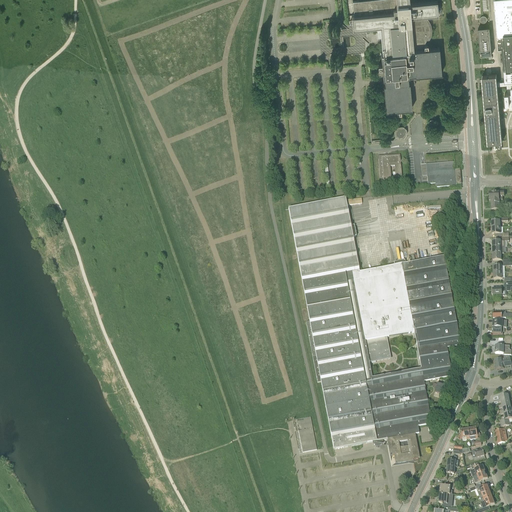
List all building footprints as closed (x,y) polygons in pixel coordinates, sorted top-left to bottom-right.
[(428,19),(427,18),(427,15),(438,14),(437,0),(410,3),(409,0),(358,0),(352,1),(354,15),(351,15),(352,29),(385,26),(387,52),(381,52),(382,63),(378,64),(378,67),(383,67),(383,69),(384,77),(383,77),(384,78),(384,77),(385,85),(384,85),(384,86),(385,86),(386,93),(385,93),(385,94),(386,94),(386,101),(386,102),(387,109),(394,109),(395,109),(397,108),(397,113),(401,113),(401,109),(412,108),(410,84),(415,83),(415,80),(417,80),(417,75),(441,73),(439,47),(429,48),(428,48),(428,44),(427,44),(426,40),(429,39),(430,38),(430,37),(431,36),(431,35),(431,34),(432,33),(432,32),(432,31),(432,30),(432,29),(432,28),(432,27),(431,26),(431,25),(431,24),(430,23),(430,22),(429,21),(429,20),(428,19)] [(497,78),(496,78),(496,75),(497,75),(496,75),(496,74),(482,76),(483,80),(482,80),(482,83),(483,83),(488,143),(501,141),(502,141),(501,141),(501,138),(502,137),(501,137),(501,134),(502,134),(502,133),(501,134),(500,130),(501,130),(500,130),(500,127),(501,126),(500,126),(500,123),(501,123),(501,122),(500,123),(499,119),(500,119),(499,119),(499,115),(500,115),(499,115),(499,112),(500,112),(500,111),(499,112),(499,108),(498,108),(498,104),(499,104),(498,104),(498,101),(499,101),(499,100),(498,100),(498,97),(497,93),(498,93),(497,93),(497,90),(498,90),(498,89),(497,89),(497,86),(507,85),(508,93),(505,93),(506,104),(509,104),(509,110),(511,109),(511,0),(494,0),(498,48),(502,47),(504,73),(505,81),(497,82),(496,82),(496,79),(497,79),(497,78)] [(488,21),(488,19),(488,18),(487,16),(485,15),(484,15),(482,16),(481,17),(480,18),(480,19),(480,21),(481,23),(482,24),(484,24),(485,24),(486,23),(487,22),(488,21)] [(478,27),(478,28),(481,55),(492,54),(490,26),(478,27)] [(397,126),(394,130),(394,135),(398,139),(403,138),(406,134),(406,129),(402,126),(397,126)] [(389,156),(389,157),(386,157),(386,156),(378,157),(381,189),(403,188),(400,155),(389,156)] [(455,170),(455,162),(421,165),(422,177),(427,176),(428,184),(435,184),(436,188),(455,186),(455,185),(457,185),(455,170)] [(504,197),(504,194),(490,194),(490,198),(489,198),(489,199),(489,200),(489,201),(490,201),(491,201),(491,202),(499,202),(499,201),(503,201),(503,197),(504,197)] [(288,209),(310,322),(306,323),(317,383),(321,383),(334,450),(336,450),(343,448),(373,443),(373,444),(374,445),(375,446),(376,446),(376,448),(378,448),(378,447),(379,447),(380,446),(381,446),(382,445),(383,444),(383,443),(384,442),(384,441),(389,440),(392,458),(394,457),(395,464),(413,461),(418,460),(416,447),(414,435),(419,434),(418,427),(426,425),(432,424),(424,382),(452,376),(447,348),(461,346),(444,257),(405,265),(405,262),(394,264),(394,267),(363,273),(359,265),(358,265),(353,238),(356,237),(354,226),(351,227),(345,199),(288,209)] [(491,202),(492,211),(502,211),(502,208),(499,208),(499,202),(491,202)] [(502,241),(492,242),(493,248),(505,248),(504,242),(509,242),(509,238),(502,239),(502,241)] [(504,283),(504,288),(499,289),(499,290),(493,290),(493,292),(492,293),(492,294),(493,295),(493,296),(502,296),(502,292),(509,292),(509,288),(511,288),(511,282),(510,282),(504,283)] [(495,353),(495,354),(504,355),(504,351),(510,351),(510,347),(496,346),(495,350),(494,351),(494,353),(495,353)] [(502,360),(494,361),(496,370),(504,369),(504,368),(511,366),(511,359),(503,360),(502,360)] [(435,393),(434,396),(440,398),(441,395),(444,387),(437,385),(436,389),(435,393)] [(508,395),(500,397),(501,401),(498,401),(498,404),(501,403),(509,401),(508,395)] [(511,407),(509,401),(501,403),(502,406),(499,407),(499,410),(502,409),(511,407)] [(502,409),(503,412),(500,413),(501,416),(504,415),(511,413),(511,406),(511,407),(502,409)] [(504,418),(501,419),(502,421),(505,420),(505,421),(509,420),(511,420),(511,419),(511,413),(504,415),(504,418)] [(311,419),(296,422),(302,455),(318,451),(311,419)] [(468,430),(470,440),(470,441),(480,439),(480,434),(477,434),(476,429),(468,430)] [(461,434),(457,440),(460,442),(462,439),(463,439),(467,439),(467,440),(470,440),(468,430),(461,431),(461,434)] [(500,430),(495,431),(498,445),(505,443),(508,442),(507,438),(505,439),(503,430),(500,430)] [(475,452),(476,459),(485,456),(483,450),(479,451),(478,450),(475,451),(475,452)] [(448,460),(447,467),(455,468),(455,464),(456,464),(456,461),(457,461),(457,457),(453,457),(453,461),(448,460)] [(473,465),(465,468),(466,468),(466,470),(471,469),(472,471),(473,471),(474,473),(473,474),(475,477),(486,473),(483,467),(480,468),(475,470),(473,465)] [(475,477),(473,478),(475,484),(488,479),(486,473),(475,477)] [(453,491),(450,491),(451,487),(440,486),(440,494),(448,495),(452,495),(453,491)] [(490,492),(488,486),(477,490),(479,497),(482,496),(481,495),(490,492)] [(490,492),(481,495),(482,496),(484,501),(492,498),(490,492)] [(440,494),(439,504),(447,505),(448,495),(440,494)] [(482,503),(480,503),(483,509),(483,511),(485,511),(491,510),(489,507),(495,505),(492,498),(484,501),(482,502),(482,503)]
